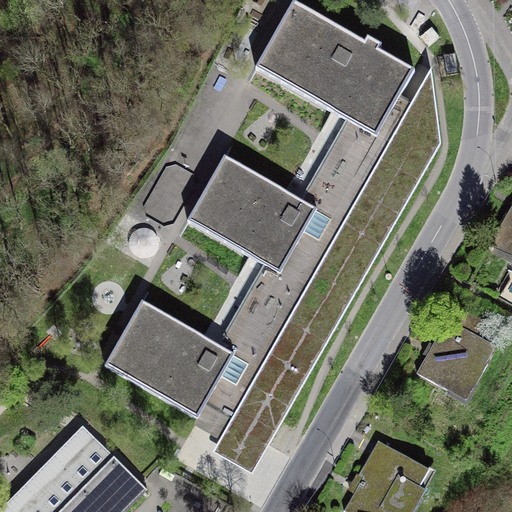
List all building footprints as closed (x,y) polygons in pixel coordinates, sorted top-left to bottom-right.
[(211,454),(251,477),(269,445),(441,145),(431,71),(411,106),(399,99),(414,72),(379,52),(381,47),(368,39),(365,44),(294,3),(256,69),(365,132),(361,139),(344,129),(307,194),(319,202),(315,209),(224,158),(188,222),(278,274),(274,281),(261,274),(224,339),(237,346),(232,354),(142,302),(105,366),(196,419),(192,426),(218,442),(211,454)] [(511,210),(507,220),(488,253),(511,266),(511,267),(509,273),(511,274),(511,210)] [(426,357),(415,377),(469,407),(479,390),(476,389),(497,350),(477,339),(485,326),(443,303),(426,335),(435,340),(426,357)] [(83,427),(0,511),(127,511),(148,491),(83,427)] [(429,472),(379,444),(371,458),(369,457),(365,465),(359,477),(364,480),(346,511),(418,511),(428,495),(425,493),(436,473),(430,470),(429,472)]
